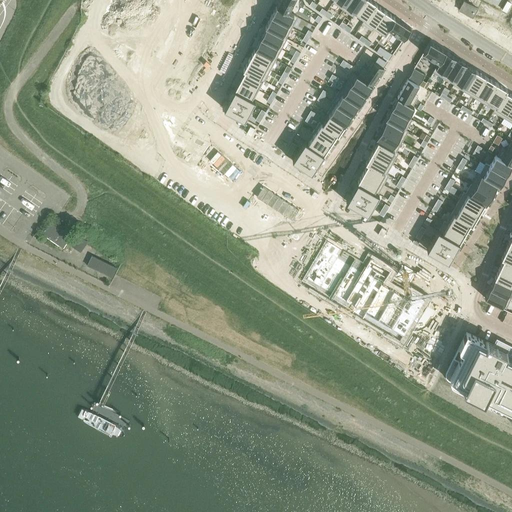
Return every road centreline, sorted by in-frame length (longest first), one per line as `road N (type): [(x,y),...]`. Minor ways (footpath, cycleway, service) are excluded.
road 1 (residential): [(410,48),(305,197),(253,163),(199,111),(222,52),(255,0)]
road 2 (residential): [(511,177),(440,284),(330,213),(410,48)]
road 3 (residential): [(223,0),(175,83),(89,46),(112,0)]
road 4 (residential): [(511,208),(474,315),(511,335)]
